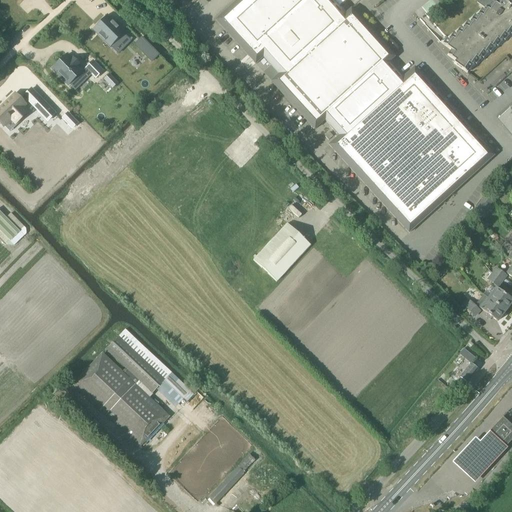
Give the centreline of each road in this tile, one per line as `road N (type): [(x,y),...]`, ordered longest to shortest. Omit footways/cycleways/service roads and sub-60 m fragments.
road 1 (unclassified): [(507,366),(130,0)]
road 2 (track): [(165,511),(0,358)]
road 3 (secondary): [(507,366),(374,511)]
road 4 (secondary): [(384,511),(511,373)]
